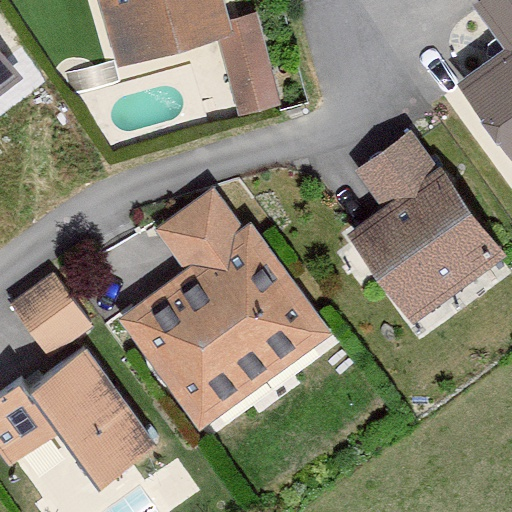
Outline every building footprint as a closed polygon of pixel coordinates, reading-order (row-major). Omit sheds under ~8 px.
[(102,0),(120,61),(232,29),(223,0),(102,0)] [(511,0),(472,0),(503,46),(459,77),(511,154),(511,0)] [(0,95),(22,79),(0,49),(0,95)] [(383,206),(352,228),(415,316),(505,251),(414,124),(354,167),(383,206)] [(184,265),(122,308),(200,421),(331,332),(253,218),(241,226),(213,185),(156,223),(184,265)] [(10,298),(50,353),(89,324),(49,269),(10,298)] [(90,345),(35,382),(99,477),(154,440),(90,345)] [(0,396),(0,445),(10,459),(55,428),(21,381),(0,396)]
